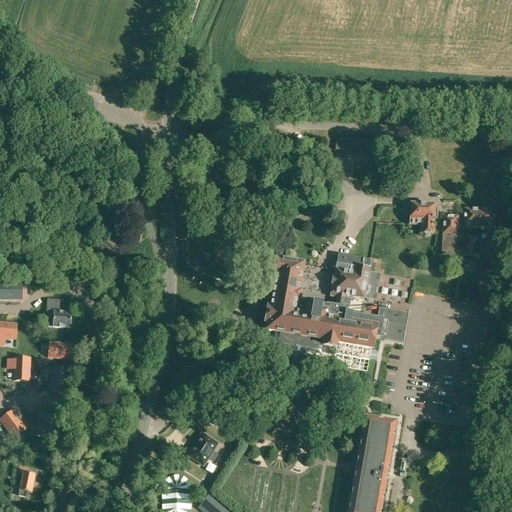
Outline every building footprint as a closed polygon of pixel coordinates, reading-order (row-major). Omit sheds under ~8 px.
[(211,140),(222,149),(228,141),(230,138),(221,131),(218,134),(216,133),(211,140)] [(335,151),(373,152),(373,139),(335,138),(335,151)] [(245,177),(251,187),(259,182),(253,172),(245,177)] [(421,234),(433,235),(434,218),(437,218),(438,207),(411,206),(410,224),(421,225),(421,234)] [(442,255),(471,256),(472,236),(470,236),(470,230),(494,231),(495,211),(464,210),(463,224),(457,224),(457,217),(443,217),(442,255)] [(336,344),(372,350),(374,339),(379,340),(379,339),(383,340),(404,343),(406,330),(409,314),(379,309),(377,321),(352,316),(352,315),(345,314),(346,309),(348,309),(349,301),(348,301),(348,297),(364,300),(364,298),(376,300),(381,274),(369,272),(369,269),(368,269),(370,261),(338,255),(337,265),(336,265),(334,279),(333,279),(332,285),(333,286),(331,297),(338,298),(336,308),(327,306),(327,307),(322,306),(313,305),(312,308),(301,306),(300,302),(301,292),(299,292),(304,264),(276,259),(273,276),(276,276),(273,292),(271,308),(268,307),(265,324),(267,325),(266,331),(323,341),(322,346),(336,349),(336,344)] [(0,285),(0,299),(21,299),(21,285),(0,285)] [(49,300),(47,327),(58,328),(70,329),(71,313),(62,312),(63,301),(49,300)] [(0,323),(0,345),(3,346),(4,338),(15,339),(16,325),(0,323)] [(50,344),(49,358),(71,359),(72,345),(50,344)] [(356,349),(353,374),(371,376),(373,362),(367,361),(368,351),(356,349)] [(8,361),(7,369),(14,370),(14,381),(28,381),(29,359),(15,359),(15,361),(8,361)] [(55,368),(50,390),(63,393),(69,372),(55,368)] [(12,412),(0,421),(14,438),(25,430),(12,412)] [(39,414),(36,428),(58,432),(60,418),(39,414)] [(348,511),(380,511),(387,474),(396,423),(365,417),(356,469),(348,511)] [(203,466),(208,459),(213,462),(218,456),(212,452),(217,445),(218,445),(202,435),(188,457),(203,467),(203,466)] [(19,467),(18,474),(23,475),(18,497),(26,498),(27,493),(31,494),(35,475),(28,474),(29,469),(19,467)] [(225,511),(207,497),(198,508),(203,511),(225,511)]
